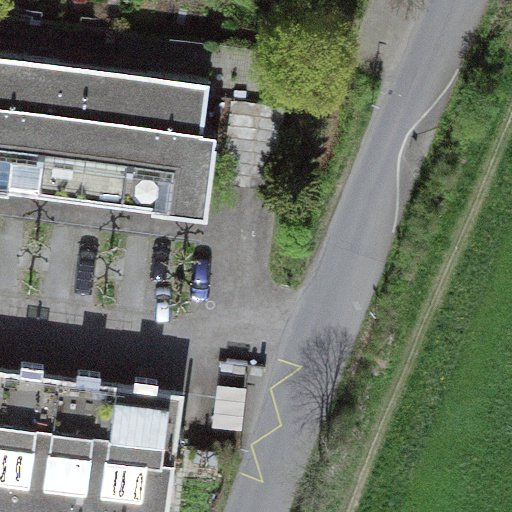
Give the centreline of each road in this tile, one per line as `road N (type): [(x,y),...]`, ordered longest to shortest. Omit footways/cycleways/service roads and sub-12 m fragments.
road 1 (residential): [(459,0),(314,366)]
road 2 (residential): [(314,366),(0,324)]
road 3 (residential): [(314,366),(255,511)]
